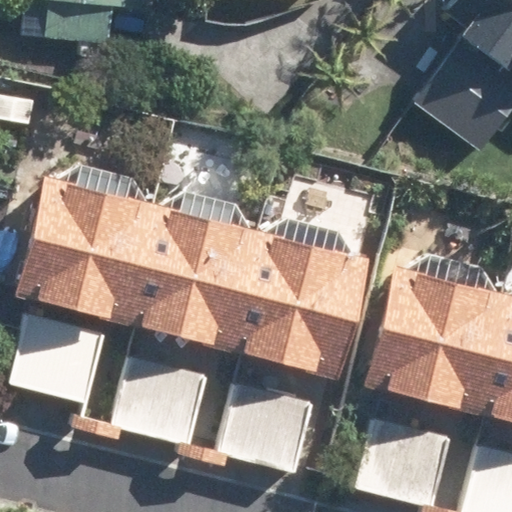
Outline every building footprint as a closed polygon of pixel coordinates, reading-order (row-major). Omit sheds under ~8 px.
[(101,12),(122,14),(122,0),(22,0),(22,4),(39,5),(35,40),(98,46),(101,12)] [(457,39),(405,110),(473,159),(511,105),(511,0),(453,0),(436,24),(457,39)] [(74,62),(98,66),(100,49),(77,47),(74,62)] [(39,189),(8,304),(115,332),(147,216),(143,214),(126,184),(71,170),(39,189)] [(147,216),(115,332),(217,361),(250,241),(245,240),(227,207),(188,196),(152,217),(147,216)] [(217,361),(323,389),(357,265),(345,262),(330,237),(286,224),(255,243),(250,241),(217,361)] [(381,273),(350,388),(467,420),(499,302),(493,300),(475,270),(422,256),(389,275),(381,273)] [(499,302),(467,420),(511,431),(511,297),(502,303),(499,302)] [(93,342),(16,322),(0,382),(0,389),(75,410),(93,342)] [(198,385),(120,363),(101,430),(179,452),(198,385)] [(229,390),(208,460),(284,482),(304,412),(229,390)] [(364,424),(345,495),(410,511),(422,511),(441,444),(364,424)] [(511,511),(511,461),(468,451),(453,511),(511,511)]
